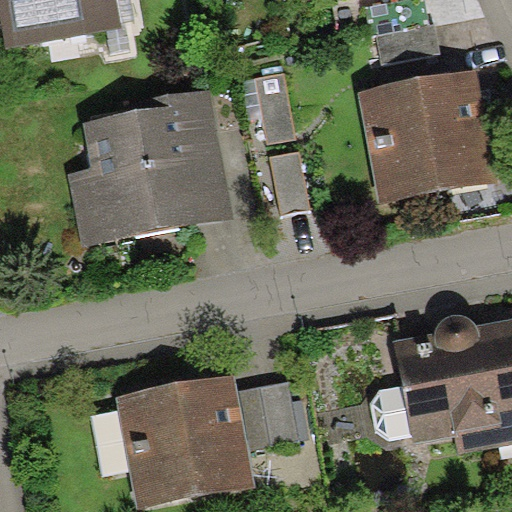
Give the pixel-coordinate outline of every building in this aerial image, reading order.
[(116,0),(0,0),(0,20),(6,52),(122,31),(116,0)] [(424,0),(409,0),(366,8),(371,37),(376,36),(430,26),(424,0)] [(435,25),(430,26),(376,36),(382,66),(441,55),(435,25)] [(475,74),(358,94),(378,207),(495,186),(475,74)] [(285,77),(257,81),(268,147),(297,142),(285,77)] [(92,170),(67,175),(82,249),(235,219),(209,90),(137,104),(140,115),(83,126),(92,170)] [(301,153),(270,159),(282,219),(313,213),(301,153)] [(436,337),(395,346),(416,447),(454,439),(458,457),(511,445),(511,321),(478,328),(476,326),(473,324),(468,322),(464,320),(460,319),(452,320),(447,322),(441,327),(438,331),(437,334),(436,337)] [(117,400),(137,510),(255,488),(248,451),(238,393),(235,378),(117,400)] [(289,384),(238,393),(248,451),(299,442),(289,384)]
